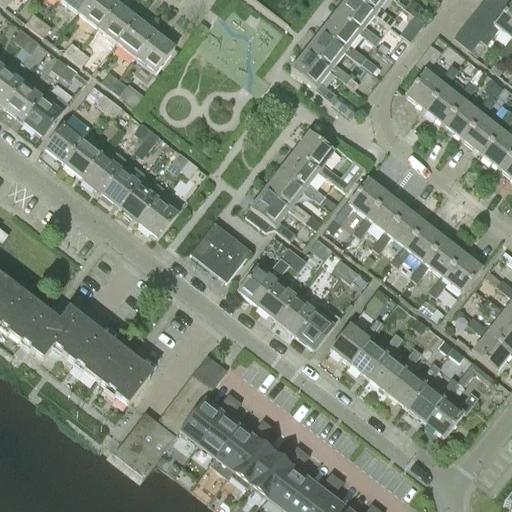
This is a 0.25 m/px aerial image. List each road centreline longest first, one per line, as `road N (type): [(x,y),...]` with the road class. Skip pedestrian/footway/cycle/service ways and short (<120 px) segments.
road 1 (residential): [(461,0),(371,121),(390,145),(511,239)]
road 2 (residential): [(448,495),(212,316)]
road 3 (residential): [(212,316),(0,157)]
road 4 (residential): [(229,383),(395,511)]
